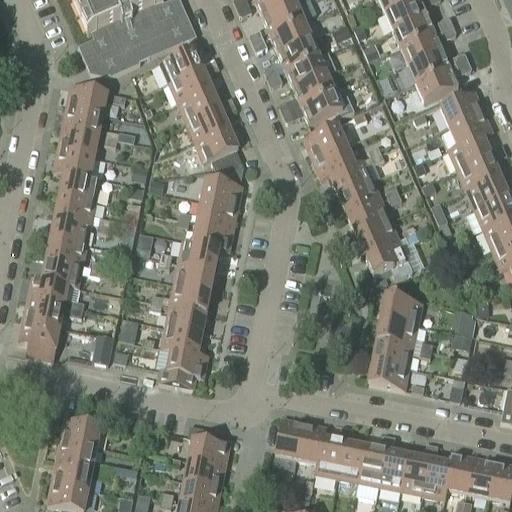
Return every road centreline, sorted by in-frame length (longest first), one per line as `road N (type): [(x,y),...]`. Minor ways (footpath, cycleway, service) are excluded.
road 1 (residential): [(259,405),(302,216),(212,0)]
road 2 (residential): [(259,405),(242,421),(0,374)]
road 3 (residential): [(511,454),(259,405)]
road 4 (residential): [(8,205),(39,57),(14,0)]
road 5 (residential): [(511,119),(499,89),(501,36),(485,0)]
